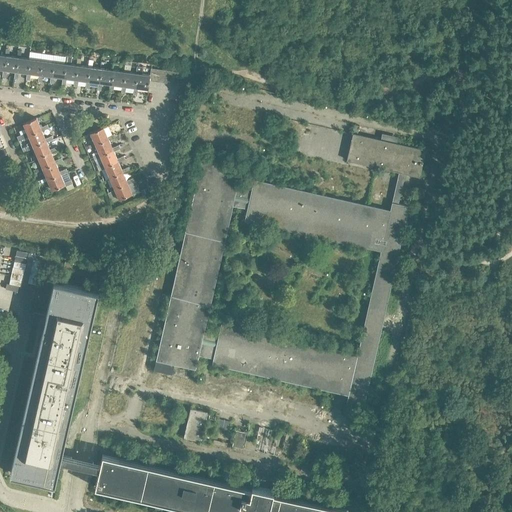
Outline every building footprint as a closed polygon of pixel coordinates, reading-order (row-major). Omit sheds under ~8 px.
[(43,75),(50,76),(52,76),(54,62),(44,61),(45,53),(41,53),(40,60),(42,60),(41,75),(38,74),(37,81),(42,82),(43,75)] [(7,70),(15,71),(17,71),(19,57),(7,56),(5,70),(3,69),(2,76),(6,77),(7,70)] [(66,78),(74,79),(76,79),(78,65),(70,64),(71,57),(65,56),(64,63),(66,64),(64,78),(62,77),(61,84),(65,85),(66,78)] [(17,71),(15,71),(14,78),(18,78),(19,71),(27,73),(29,73),(31,59),(19,57),(17,71)] [(30,73),(38,74),(41,75),(42,60),(40,60),(31,59),(29,73),(27,73),(26,80),(30,80),(30,73)] [(90,81),(98,82),(100,83),(102,68),(92,67),(93,60),(89,59),(88,66),(90,67),(88,81),(86,81),(85,88),(89,88),(90,81)] [(55,76),(62,77),(64,78),(66,64),(64,63),(54,62),(52,76),(50,76),(49,83),(54,83),(55,76)] [(124,86),(122,86),(121,93),(125,93),(126,86),(134,87),(136,87),(138,73),(136,73),(130,72),(131,65),(131,63),(127,62),(127,65),(125,64),(124,71),(126,72),(124,86)] [(76,79),(74,79),(73,86),(77,87),(78,80),(86,81),(88,81),(90,67),(88,66),(78,65),(76,79)] [(138,88),(148,89),(149,80),(150,75),(142,74),(143,67),(137,66),(136,73),(138,73),(136,87),(134,87),(133,94),(137,95),(138,88)] [(102,83),(110,84),(112,84),(114,70),(102,68),(100,83),(98,82),(97,89),(101,90),(102,83)] [(114,85),(122,86),(124,86),(126,72),(124,71),(114,70),(112,84),(110,84),(109,91),(113,92),(114,85)] [(41,127),(36,118),(23,123),(28,135),(41,129),(42,131),(49,128),(47,125),(41,127)] [(357,134),(359,125),(355,124),(347,160),(399,172),(392,202),(390,210),(254,179),(252,187),(238,183),(241,167),(202,158),(201,159),(202,159),(156,359),(156,360),(191,368),(195,369),(199,355),(207,356),(206,358),(211,359),(211,357),(213,358),(212,364),(348,394),(346,402),(364,406),(409,206),(398,203),(405,173),(419,176),(426,149),(357,134)] [(108,136),(103,127),(90,133),(95,144),(108,138),(109,140),(116,137),(114,134),(108,136)] [(45,138),(42,131),(41,129),(28,135),(31,141),(26,143),(26,145),(25,145),(27,150),(33,148),(33,146),(46,140),(47,142),(54,139),(52,135),(45,138)] [(112,147),(109,140),(108,138),(95,144),(100,155),(113,149),(114,151),(120,148),(119,145),(112,147)] [(50,149),(47,142),(46,140),(33,146),(33,148),(37,157),(51,151),(52,153),(58,150),(57,147),(50,149)] [(117,158),(114,151),(113,149),(100,155),(103,162),(96,164),(99,170),(105,167),(105,166),(118,160),(119,162),(125,159),(124,156),(117,158)] [(56,162),(56,164),(63,161),(61,158),(55,160),(52,153),(51,151),(37,157),(42,168),(56,162)] [(122,169),(119,162),(118,160),(105,166),(105,167),(109,177),(123,171),(123,173),(130,170),(128,166),(122,169)] [(60,171),(56,164),(56,162),(42,168),(47,179),(60,173),(61,175),(68,172),(66,169),(60,171)] [(126,180),(123,173),(123,171),(109,177),(114,188),(127,182),(128,184),(135,181),(133,177),(126,180)] [(64,182),(61,175),(60,173),(47,179),(52,190),(65,185),(66,186),(73,183),(71,180),(64,182)] [(131,191),(128,184),(127,182),(114,188),(119,199),(132,194),(133,195),(139,192),(138,188),(131,191)] [(347,511),(348,509),(273,492),(274,489),(252,484),(251,487),(103,454),(101,463),(85,460),(62,454),(99,290),(54,280),(46,314),(45,318),(44,318),(42,328),(43,328),(43,330),(42,333),(10,473),(55,483),(60,461),(83,466),(99,470),(95,487),(206,511),(347,511)] [(191,408),(184,437),(201,441),(208,412),(207,412),(206,417),(201,416),(202,411),(191,408)] [(216,431),(228,433),(231,421),(219,418),(216,431)] [(246,432),(236,430),(232,445),(243,448),(246,432)]
